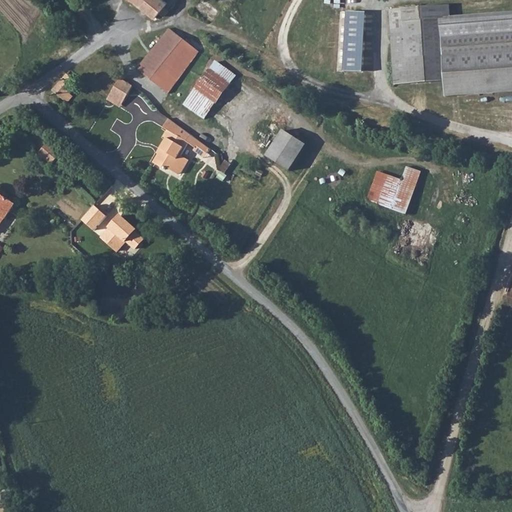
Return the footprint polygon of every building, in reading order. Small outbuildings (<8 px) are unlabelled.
[(127,0),(126,2),(135,9),(138,5),(160,23),(169,13),(164,8),(167,4),(162,0),(127,0)] [(212,24),(230,0),(201,0),(194,10),(212,24)] [(364,71),(366,10),(341,9),(339,70),(364,71)] [(403,24),(440,22),(449,21),(449,9),(389,12),(391,38),(404,38),(403,24)] [(444,83),(441,42),(440,22),(403,24),(404,38),(391,38),(395,86),(444,83)] [(59,64),(83,38),(70,25),(35,63),(46,73),(56,61),(59,64)] [(138,70),(169,95),(176,85),(200,53),(170,30),(164,37),(160,34),(152,44),(156,47),(138,70)] [(511,36),(441,42),(444,83),(445,101),(511,95),(511,36)] [(223,58),(190,102),(211,118),(245,74),(223,58)] [(68,76),(59,84),(53,92),(67,104),(72,98),(68,93),(73,87),(69,84),(73,80),(68,76)] [(117,87),(108,102),(114,106),(118,100),(123,104),(133,88),(122,80),(117,87)] [(99,95),(108,102),(117,87),(109,81),(99,95)] [(165,130),(169,133),(165,140),(167,141),(160,153),(163,154),(155,168),(167,175),(169,171),(179,177),(184,177),(190,164),(184,159),(190,146),(198,152),(204,143),(172,121),(165,130)] [(294,127),(275,152),(296,167),(315,142),(294,127)] [(40,152),(54,164),(63,152),(49,141),(40,152)] [(204,143),(198,152),(209,159),(214,150),(204,143)] [(407,214),(421,172),(407,167),(403,181),(378,172),(368,201),(392,210),(407,214)] [(0,229),(16,204),(0,193),(0,229)] [(96,206),(83,219),(96,230),(108,216),(96,206)] [(139,229),(122,214),(102,237),(119,252),(128,242),(137,250),(146,239),(138,231),(139,229)]
